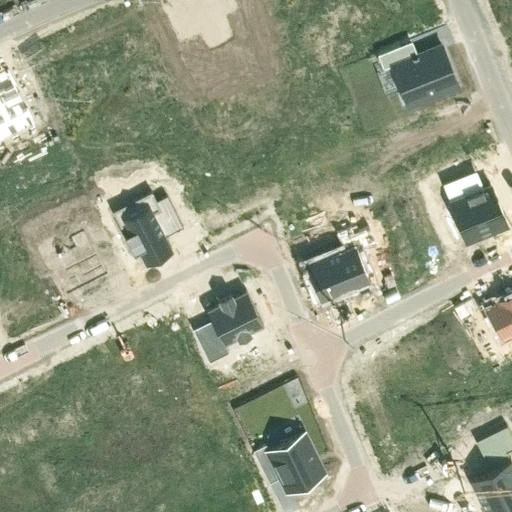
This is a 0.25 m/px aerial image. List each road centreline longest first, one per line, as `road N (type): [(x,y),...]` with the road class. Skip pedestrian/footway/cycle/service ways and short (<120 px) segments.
road 1 (unclassified): [(0,367),(263,241),(313,355)]
road 2 (unclassified): [(313,355),(511,254)]
road 3 (unclassified): [(328,511),(367,492),(313,355)]
road 4 (unclassified): [(461,0),(511,132)]
